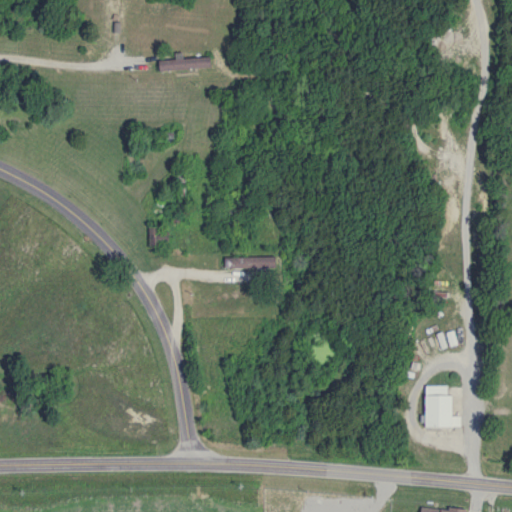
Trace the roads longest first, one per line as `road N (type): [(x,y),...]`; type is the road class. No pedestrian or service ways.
road 1 (tertiary): [(0,464),(190,462),(511,484)]
road 2 (residential): [(190,462),(171,352),(139,285),(83,221),(0,172)]
